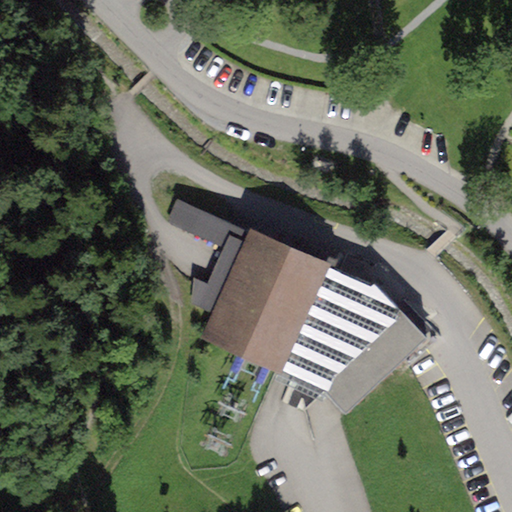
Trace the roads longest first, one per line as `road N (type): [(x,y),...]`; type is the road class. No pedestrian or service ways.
road 1 (residential): [(511,233),(407,164),(253,123),(206,101),(158,67),(96,0)]
road 2 (track): [(165,261),(176,306),(170,357),(160,386),(86,500)]
